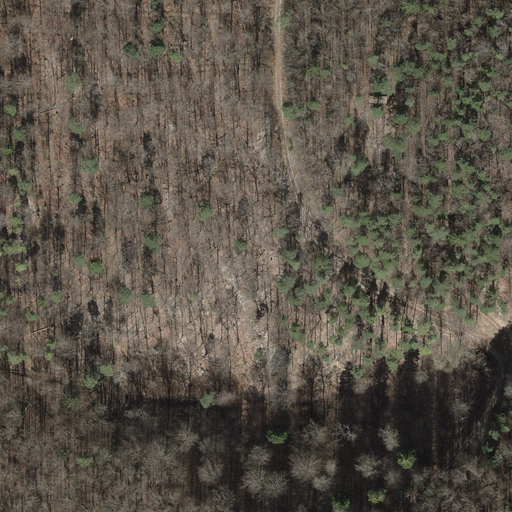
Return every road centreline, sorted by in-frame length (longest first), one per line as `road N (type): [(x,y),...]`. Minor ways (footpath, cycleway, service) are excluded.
road 1 (track): [(278,0),(280,100),(305,204),(330,242),(385,289),(479,338),(502,369),(493,405),(394,511)]
road 2 (track): [(426,0),(391,103),(401,177),(433,252),(509,341),(502,369)]
road 3 (track): [(0,52),(39,267),(56,311),(122,397)]
